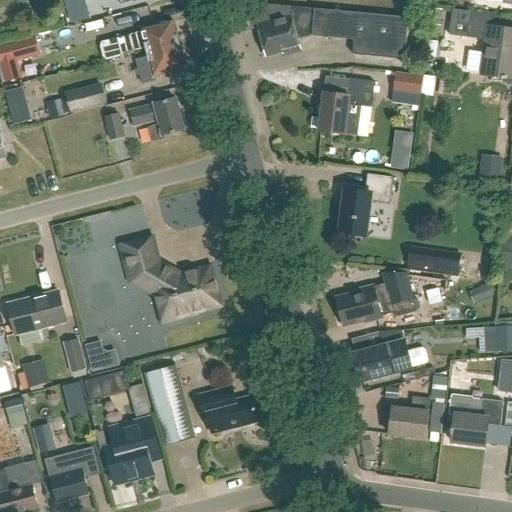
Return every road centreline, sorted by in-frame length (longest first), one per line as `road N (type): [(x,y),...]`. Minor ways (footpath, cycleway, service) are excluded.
road 1 (unclassified): [(333,472),(250,155)]
road 2 (residential): [(0,220),(250,155)]
road 3 (residential): [(502,511),(338,490)]
road 4 (unclassified): [(250,155),(208,0)]
road 5 (residential): [(184,511),(333,472)]
